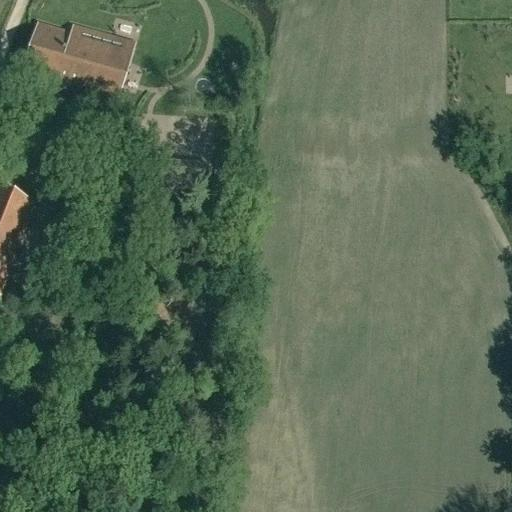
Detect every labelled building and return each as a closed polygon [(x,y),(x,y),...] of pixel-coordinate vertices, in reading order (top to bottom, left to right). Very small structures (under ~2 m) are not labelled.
[(115,106),(131,44),(71,28),(69,35),(38,27),(24,81),(115,106)] [(32,131),(25,149),(38,154),(45,136),(32,131)] [(59,141),(50,164),(64,169),(72,146),(59,141)] [(142,160),(141,190),(142,190),(142,187),(171,189),(172,165),(143,163),(143,160),(142,160)] [(0,295),(3,297),(37,210),(0,196),(0,295)] [(66,223),(58,245),(72,250),(73,250),(81,229),(78,227),(66,223)]
